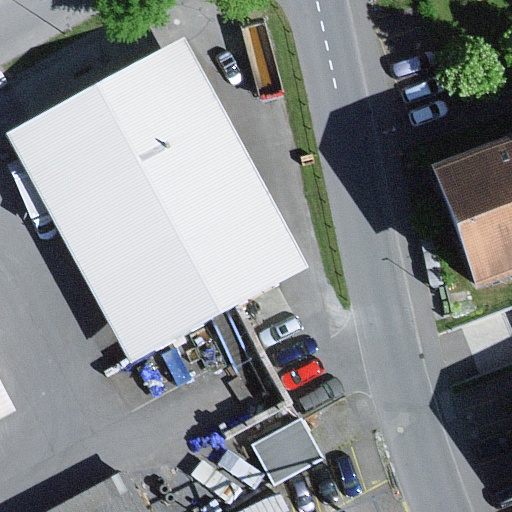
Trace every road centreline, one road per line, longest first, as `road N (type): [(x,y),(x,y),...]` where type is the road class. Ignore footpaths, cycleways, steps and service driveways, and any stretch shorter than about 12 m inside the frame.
road 1 (residential): [(314,0),(397,373),(442,511)]
road 2 (unknown): [(397,373),(435,346),(511,324)]
